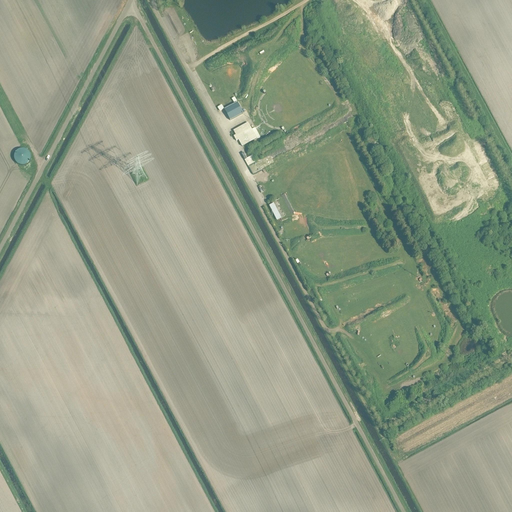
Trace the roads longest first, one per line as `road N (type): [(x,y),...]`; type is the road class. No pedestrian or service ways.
road 1 (unclassified): [(403,511),(128,6)]
road 2 (unclassified): [(0,248),(128,6)]
road 3 (unknown): [(220,129),(157,0)]
